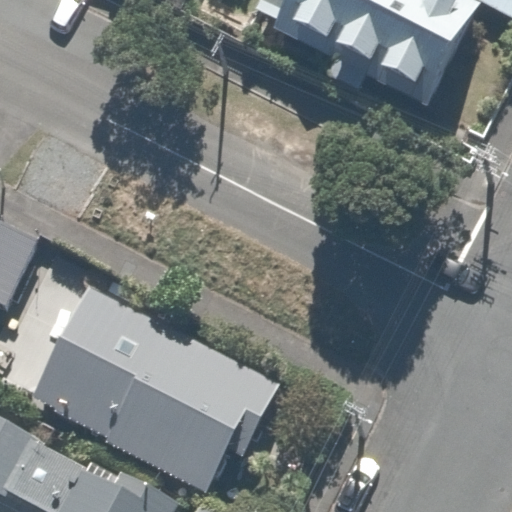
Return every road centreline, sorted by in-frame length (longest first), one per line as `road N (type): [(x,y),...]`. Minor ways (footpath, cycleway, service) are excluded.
road 1 (residential): [(511,332),(0,69)]
road 2 (residential): [(511,339),(425,511)]
